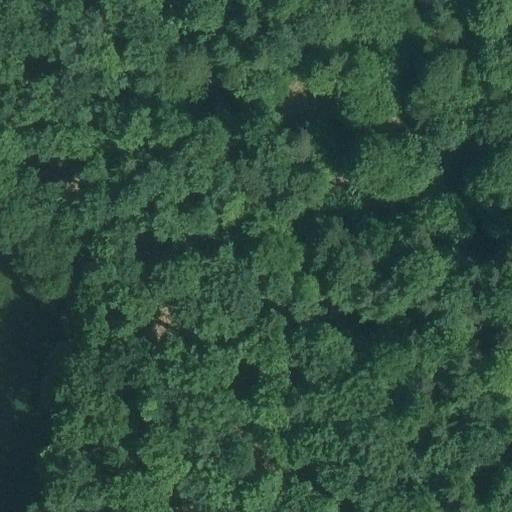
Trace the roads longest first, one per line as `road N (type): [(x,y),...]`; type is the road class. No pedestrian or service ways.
road 1 (track): [(443,511),(163,0)]
road 2 (unknown): [(511,301),(505,270),(337,0)]
